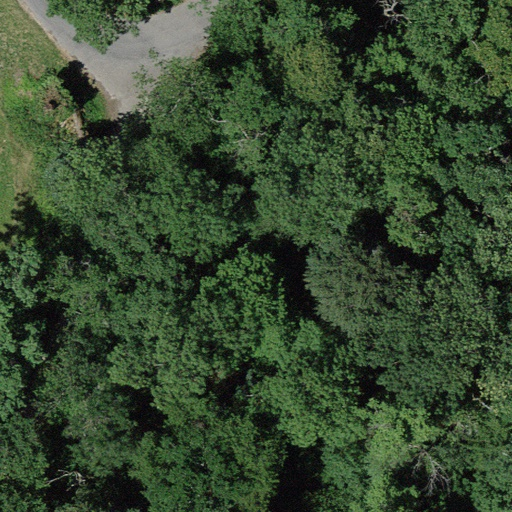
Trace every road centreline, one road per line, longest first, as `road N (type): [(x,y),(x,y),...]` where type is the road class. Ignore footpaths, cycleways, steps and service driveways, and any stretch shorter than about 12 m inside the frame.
road 1 (track): [(146,43),(135,145),(116,213),(0,500)]
road 2 (track): [(240,0),(167,40),(146,43),(73,22),(50,0)]
